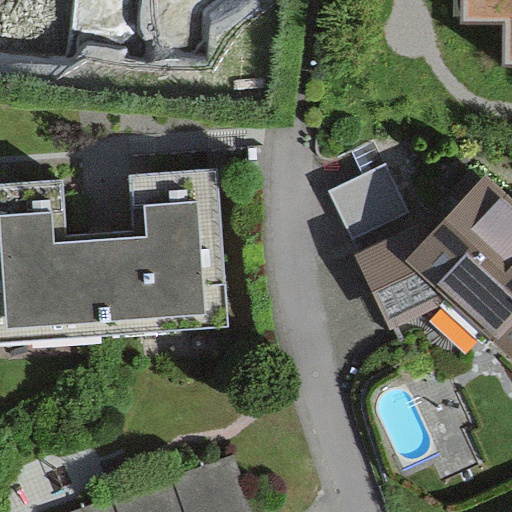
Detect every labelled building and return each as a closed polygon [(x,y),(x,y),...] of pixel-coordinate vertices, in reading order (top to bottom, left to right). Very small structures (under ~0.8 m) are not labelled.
[(511,67),(511,0),(430,0),(430,68),(511,67)] [(0,168),(0,342),(247,324),(234,152),(0,168)] [(442,214),(373,247),(404,312),(465,283),(511,323),(511,165),(511,164),(451,234),(442,214)] [(373,406),(404,473),(442,456),(411,389),(373,406)] [(257,511),(244,455),(71,511),(257,511)]
